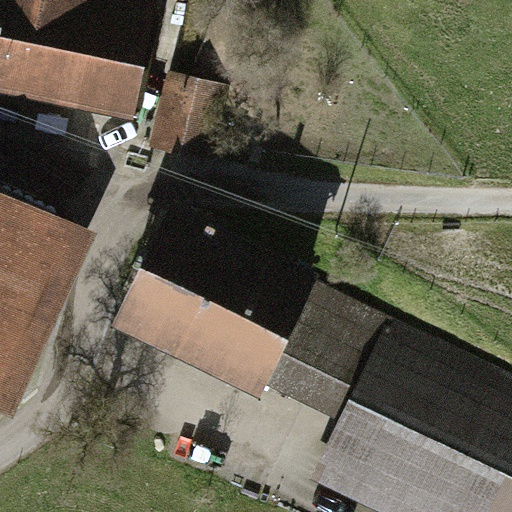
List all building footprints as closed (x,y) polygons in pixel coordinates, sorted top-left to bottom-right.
[(0,0),(0,79),(128,106),(149,0),(0,0)] [(225,89),(175,77),(160,140),(210,152),(225,89)] [(0,384),(71,228),(0,195),(0,384)] [(310,279),(177,215),(126,319),(259,383),(261,379),(310,279)] [(349,421),(400,320),(310,279),(261,379),(349,421)] [(511,511),(511,376),(400,320),(349,421),(319,479),(384,511),(511,511)]
